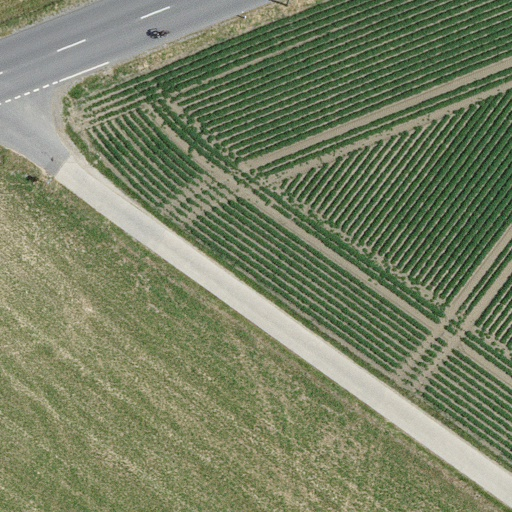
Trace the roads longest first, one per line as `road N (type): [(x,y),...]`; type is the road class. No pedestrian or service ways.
road 1 (track): [(0,123),(511,491)]
road 2 (tertiary): [(194,0),(0,75)]
